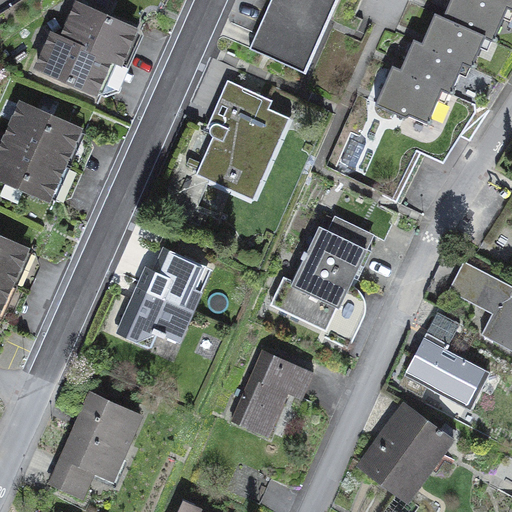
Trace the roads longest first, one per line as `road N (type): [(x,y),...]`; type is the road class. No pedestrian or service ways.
road 1 (residential): [(309,511),(425,257),(511,110)]
road 2 (residential): [(212,0),(35,394)]
